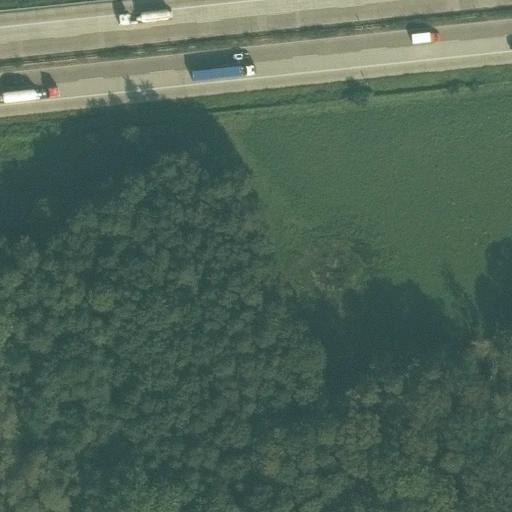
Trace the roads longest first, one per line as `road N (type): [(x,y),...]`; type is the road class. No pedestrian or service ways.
road 1 (motorway): [(0,90),(511,36)]
road 2 (motorway): [(420,0),(0,44)]
